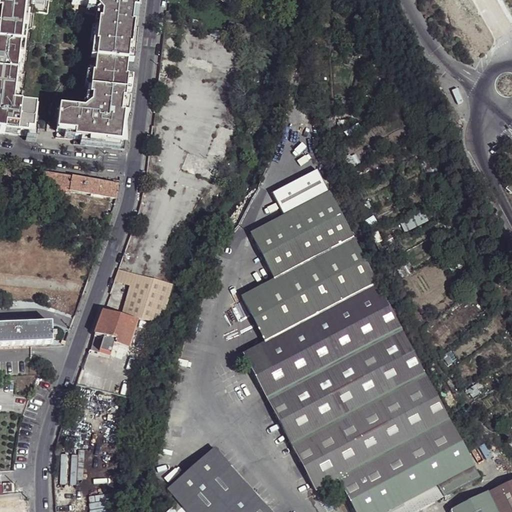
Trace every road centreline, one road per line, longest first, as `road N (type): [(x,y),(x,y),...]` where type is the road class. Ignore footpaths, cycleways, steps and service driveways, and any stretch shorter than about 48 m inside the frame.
road 1 (residential): [(43,511),(48,434),(133,172)]
road 2 (residential): [(133,172),(154,0)]
road 3 (residential): [(0,151),(133,172)]
